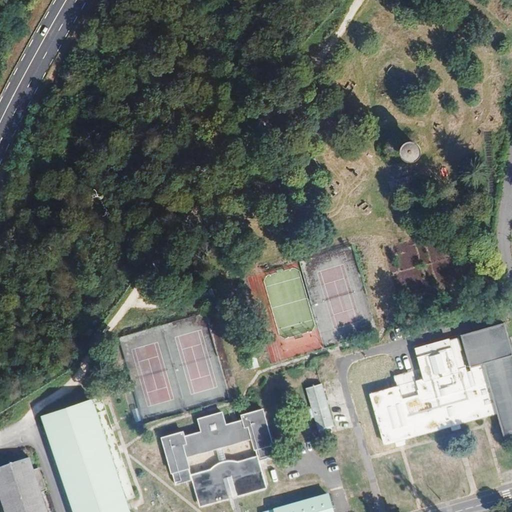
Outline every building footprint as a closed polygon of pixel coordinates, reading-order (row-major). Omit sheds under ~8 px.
[(411,143),(409,157),(427,160),(429,146),(411,143)] [(407,351),(416,378),(371,393),(389,448),(493,416),(499,433),(511,428),(511,364),(498,323),(454,337),(462,364),(452,367),(443,341),(407,351)] [(142,373),(149,405),(170,401),(164,369),(142,373)] [(322,384),(306,389),(319,432),(335,428),(322,384)] [(127,511),(94,399),(42,418),(73,511),(127,511)] [(197,419),(201,432),(185,437),(184,432),(162,438),(176,486),(193,480),(192,476),(188,459),(252,440),(258,457),(260,462),(277,457),(265,410),(242,416),(243,421),(227,426),(224,413),(197,419)] [(210,471),(192,476),(193,480),(200,507),(267,488),(260,462),(258,457),(239,462),(232,461),(227,461),(220,464),(215,466),(210,471)] [(47,511),(30,460),(0,469),(0,499),(4,511),(47,511)] [(334,511),(329,493),(267,511),(334,511)]
